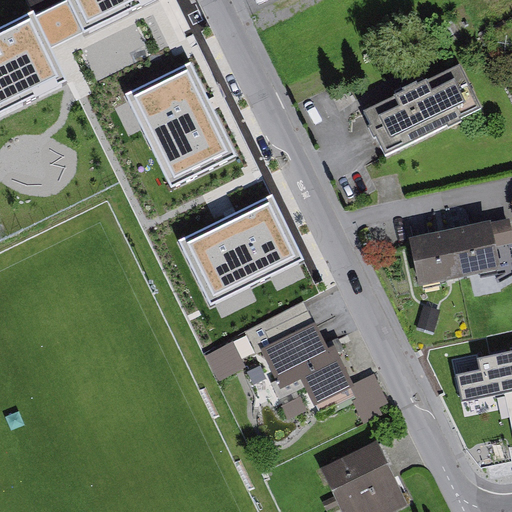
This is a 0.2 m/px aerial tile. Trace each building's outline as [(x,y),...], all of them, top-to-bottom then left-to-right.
[(64,0),(67,4),(0,35),(0,110),(66,79),(59,64),(92,49),(99,65),(198,19),(189,0),(64,0)] [(465,66),(366,113),(387,159),(487,113),(465,66)] [(32,149),(71,135),(63,113),(24,127),(32,149)] [(193,148),(148,169),(179,234),(206,221),(217,245),(267,222),(238,161),(206,176),(193,148)] [(511,224),(413,242),(422,290),(511,273),(511,224)] [(328,322),(264,348),(293,420),(357,394),(328,322)] [(236,340),(208,351),(219,380),(247,369),(236,340)] [(511,353),(458,362),(461,386),(471,385),(476,413),(511,407),(511,353)] [(382,443),(325,471),(345,511),(397,511),(413,504),(382,443)]
